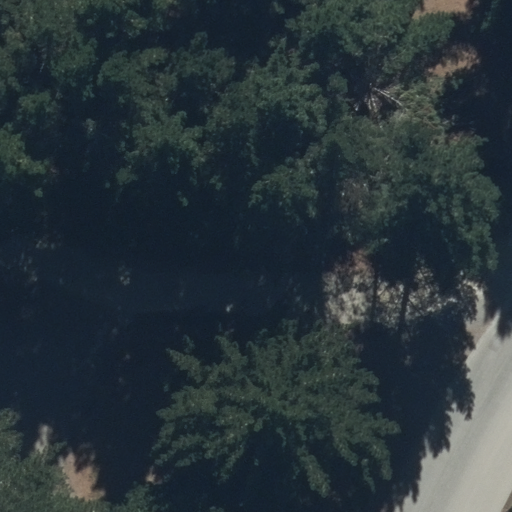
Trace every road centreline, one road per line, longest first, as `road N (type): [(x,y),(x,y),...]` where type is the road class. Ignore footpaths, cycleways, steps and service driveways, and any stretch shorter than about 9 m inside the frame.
road 1 (track): [(0,255),(61,280),(511,344)]
road 2 (unclassified): [(439,511),(511,356)]
